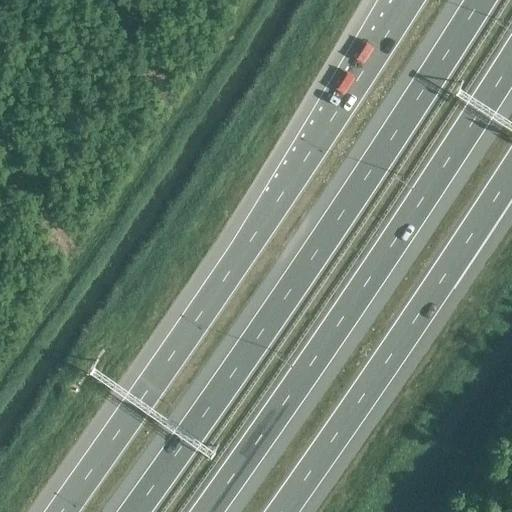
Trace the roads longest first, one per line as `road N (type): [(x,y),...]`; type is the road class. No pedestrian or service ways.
road 1 (motorway): [(477,0),(348,203),(131,511)]
road 2 (motorway): [(405,0),(60,511)]
road 3 (motorway): [(205,511),(511,65)]
road 4 (motorway): [(279,511),(511,171)]
